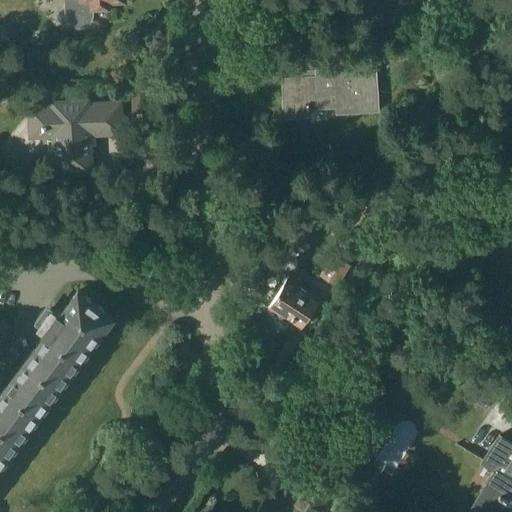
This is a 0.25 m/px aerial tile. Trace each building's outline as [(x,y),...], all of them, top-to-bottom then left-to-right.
[(91,18),(92,16),(92,14),(93,12),(92,8),(110,7),(109,1),(125,0),(66,0),(67,13),(67,15),(68,17),(68,19),(70,21),(71,22),(73,23),(75,24),(77,25),(79,25),(81,25),(83,25),(85,24),(87,23),(89,21),(90,20),(91,18)] [(315,68),(316,75),(282,77),(284,118),(309,116),(309,109),(335,107),(336,114),(380,111),(376,64),(377,63),(376,49),(352,50),(353,65),(315,68)] [(27,103),(29,139),(52,138),(54,172),(91,170),(89,132),(121,131),(119,103),(88,104),(87,101),(27,103)] [(274,318),(287,326),(290,321),(300,328),(321,295),(288,274),(268,307),(277,313),(274,318)] [(0,461),(111,314),(75,287),(59,309),(57,307),(41,328),(43,330),(0,387),(0,461)] [(397,381),(379,409),(394,418),(412,390),(397,381)] [(480,462),(493,470),(471,505),(482,511),(505,511),(511,502),(511,501),(504,496),(511,482),(511,439),(499,431),(480,462)] [(293,503),(272,491),(259,511),(320,511),(329,498),(305,483),(293,503)]
